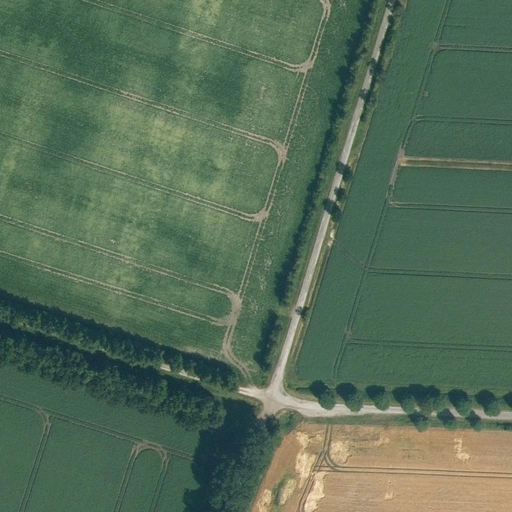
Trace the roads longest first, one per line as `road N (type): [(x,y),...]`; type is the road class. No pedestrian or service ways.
road 1 (unclassified): [(391,0),(272,400)]
road 2 (track): [(0,313),(272,400),(236,511)]
road 3 (unclassified): [(511,416),(272,400)]
